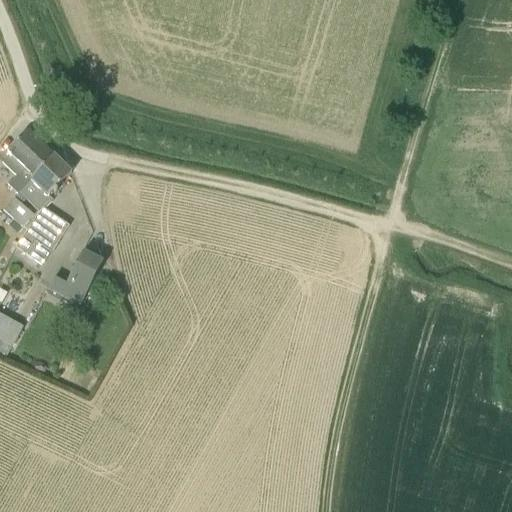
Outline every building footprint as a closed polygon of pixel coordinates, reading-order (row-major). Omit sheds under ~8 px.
[(52,163),(26,138),(7,160),(9,163),(0,171),(13,183),(14,183),(15,184),(7,193),(17,202),(18,201),(52,163)] [(47,203),(69,181),(52,163),(18,201),(37,219),(16,256),(39,272),(48,259),(50,260),(68,234),(44,217),(52,208),(47,203)] [(17,241),(20,242),(23,239),(21,238),(32,223),(13,206),(0,220),(0,226),(17,241)] [(76,318),(102,268),(82,258),(65,291),(53,285),(47,297),(48,297),(45,303),(59,310),(62,305),(70,309),(67,314),(76,318)] [(22,334),(0,322),(0,362),(5,365),(10,354),(12,354),(22,334)]
